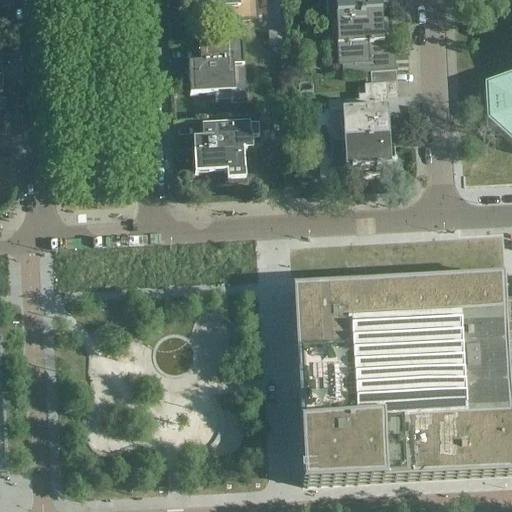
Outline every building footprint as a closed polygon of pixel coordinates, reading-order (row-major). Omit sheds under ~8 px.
[(239,8),(238,0),(185,0),(186,7),(184,7),(185,11),(186,11),(187,25),(204,24),(206,11),(222,10),(223,23),(248,21),(247,8),(239,8)] [(382,14),(381,0),(334,0),(335,17),(382,14)] [(384,44),(382,14),(335,17),(337,47),(368,45),(368,47),(373,46),(373,45),(384,44)] [(234,94),(232,69),(232,60),(242,59),(241,46),(199,48),(201,66),(188,66),(190,97),(215,96),(215,103),(232,102),(232,95),(234,94)] [(396,86),(395,74),(370,75),(371,87),(396,86)] [(511,76),(484,87),(486,123),(511,146),(511,76)] [(397,98),(396,86),(371,87),(371,99),(397,98)] [(389,140),(387,111),(376,111),(376,109),(372,110),(372,112),(340,113),(342,143),(389,140)] [(245,173),(243,152),(252,152),(251,138),(250,138),(249,126),(203,128),(204,141),(195,141),(196,154),(193,154),(194,176),(227,174),(227,182),(245,181),(245,173)] [(391,170),(389,140),(342,143),(344,173),(375,171),(375,173),(380,172),(380,171),(391,170)] [(292,292),(293,316),(300,316),(301,341),(294,342),(303,489),(511,478),(511,411),(471,414),(470,397),(488,396),(485,349),(466,350),(465,330),(502,328),(500,280),(490,281),(292,292)]
